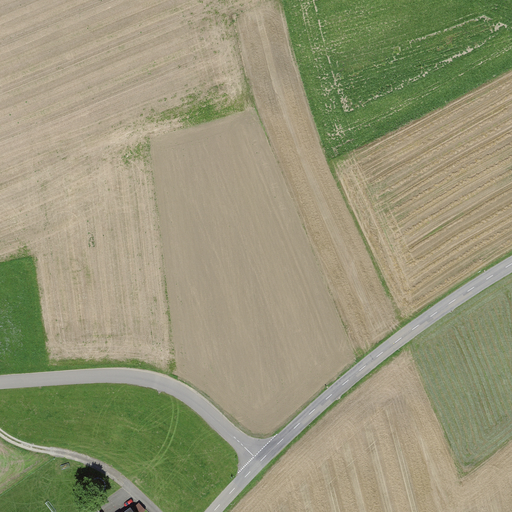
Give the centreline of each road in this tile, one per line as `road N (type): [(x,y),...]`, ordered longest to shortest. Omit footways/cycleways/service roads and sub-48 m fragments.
road 1 (tertiary): [(260,462),(407,333),(511,264)]
road 2 (unclassified): [(0,383),(142,378),(198,403),(260,462)]
